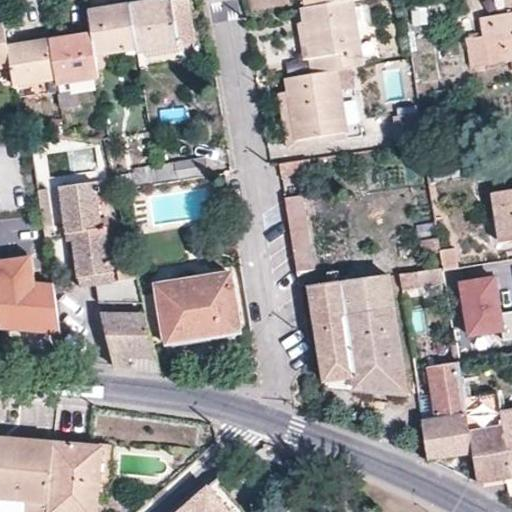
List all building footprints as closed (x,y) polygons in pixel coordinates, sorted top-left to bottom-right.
[(173,0),(164,0),(131,6),(138,51),(139,54),(181,47),(173,0)] [(189,0),(173,0),(181,47),(197,44),(189,0)] [(302,0),(304,9),(315,7),(314,0),(302,0)] [(315,7),(304,9),(302,9),(314,76),(352,69),(364,67),(352,1),(315,7)] [(131,6),(89,13),(93,35),(96,57),(114,54),(138,51),(131,6)] [(511,14),(482,19),(485,38),(468,41),(473,69),(511,62),(511,14)] [(0,26),(0,65),(11,64),(9,48),(5,26),(0,26)] [(48,34),(32,37),(34,44),(25,45),(9,48),(11,64),(15,88),(58,81),(51,41),(49,42),(48,34)] [(99,70),(96,57),(93,35),(51,41),(58,81),(59,87),(100,80),(99,70)] [(24,38),(25,45),(34,44),(32,37),(24,38)] [(114,54),(96,57),(99,70),(116,68),(114,54)] [(355,90),(352,69),(314,76),(288,80),(291,93),(299,143),(347,134),(340,93),(355,90)] [(348,141),(347,134),(299,143),(291,93),(279,95),(288,150),(348,141)] [(350,132),(361,131),(357,103),(347,105),(350,132)] [(18,117),(3,115),(2,126),(20,128),(18,117)] [(393,121),(398,147),(422,143),(424,142),(420,116),(419,117),(393,121)] [(157,165),(132,168),(133,173),(114,176),(116,188),(209,175),(207,158),(157,165)] [(309,161),(280,165),(282,176),(311,172),(309,162),(309,161)] [(445,168),(433,170),(435,182),(448,180),(445,168)] [(96,183),(61,189),(69,242),(74,241),(78,263),(82,289),(97,286),(100,304),(145,306),(142,292),(139,280),(134,260),(118,263),(121,282),(115,283),(107,229),(103,229),(96,183)] [(511,191),(494,195),(501,243),(511,241),(511,191)] [(286,200),(299,273),(315,271),(303,197),(286,200)] [(442,253),(440,239),(421,242),(423,256),(441,254),(442,253)] [(441,254),(444,270),(454,269),(451,252),(442,253),(441,254)] [(0,321),(1,330),(42,334),(60,335),(59,329),(53,285),(37,287),(32,256),(11,259),(12,263),(3,264),(3,261),(0,261),(0,321)] [(429,272),(431,284),(445,282),(444,270),(429,272)] [(142,292),(145,306),(148,315),(153,340),(162,338),(163,345),(242,334),(231,271),(152,283),(153,290),(142,292)] [(298,273),(300,288),(318,285),(315,271),(299,273),(298,273)] [(431,284),(429,272),(416,274),(418,286),(431,284)] [(403,288),(418,286),(416,274),(402,276),(403,288)] [(390,276),(310,289),(325,383),(354,379),(356,392),(408,395),(390,276)] [(503,330),(505,340),(511,338),(511,311),(501,313),(495,277),(461,283),(470,336),(503,330)] [(153,373),(161,374),(153,340),(148,315),(102,314),(107,337),(113,361),(114,364),(115,369),(125,370),(134,371),(153,373)] [(423,424),(428,460),(428,461),(474,455),(466,400),(461,364),(460,364),(429,369),(438,422),(424,424),(423,424)] [(466,400),(474,455),(479,485),(490,488),(491,483),(511,479),(511,471),(511,468),(502,414),(502,409),(499,394),(466,400)] [(511,411),(507,413),(502,414),(511,468),(511,471),(511,411)] [(0,511),(47,511),(53,443),(0,438),(0,511)] [(83,445),(53,443),(47,511),(96,511),(99,483),(108,484),(111,447),(91,446),(83,445)] [(240,511),(214,482),(207,488),(228,511),(240,511)] [(228,511),(207,488),(189,504),(180,511),(228,511)]
